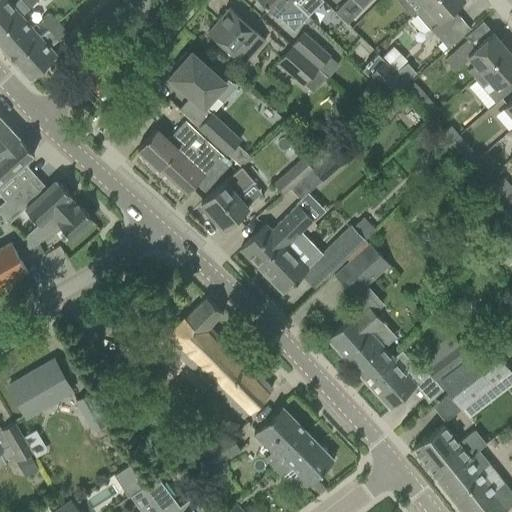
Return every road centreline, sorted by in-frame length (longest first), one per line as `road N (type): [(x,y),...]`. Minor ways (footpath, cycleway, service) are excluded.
road 1 (tertiary): [(389,460),(165,236)]
road 2 (tertiary): [(0,333),(165,236)]
road 3 (residential): [(49,129),(163,0)]
road 4 (tertiary): [(165,236),(49,129)]
